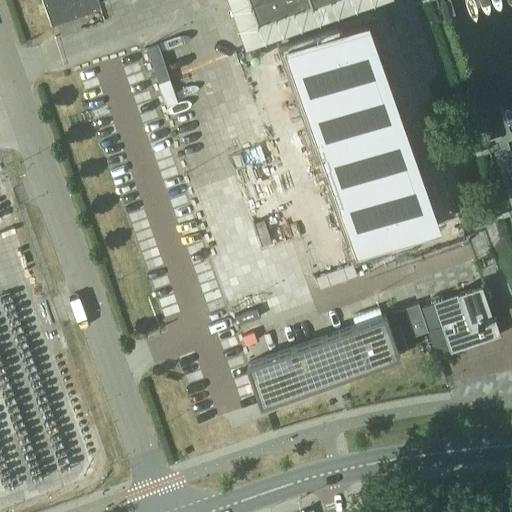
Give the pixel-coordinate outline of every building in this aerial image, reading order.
[(100,0),(45,0),(53,20),(70,14),(70,16),(87,10),(86,8),(102,2),(100,0)] [(251,0),(259,19),(313,0),(251,0)] [(365,20),(286,48),(356,248),(435,221),(365,20)] [(435,300),(434,300),(434,301),(435,301),(446,333),(445,333),(450,351),(501,334),(495,317),(494,317),(483,282),(482,283),(459,291),(459,290),(458,291),(459,292),(435,300)] [(419,302),(405,307),(414,334),(428,329),(419,302)] [(263,357),(248,362),(262,401),(262,402),(277,397),(308,386),(324,380),(338,375),(400,353),(386,314),(386,313),(382,314),(379,306),(353,315),(356,324),(263,357)] [(418,494),(420,501),(427,500),(426,492),(418,494)]
